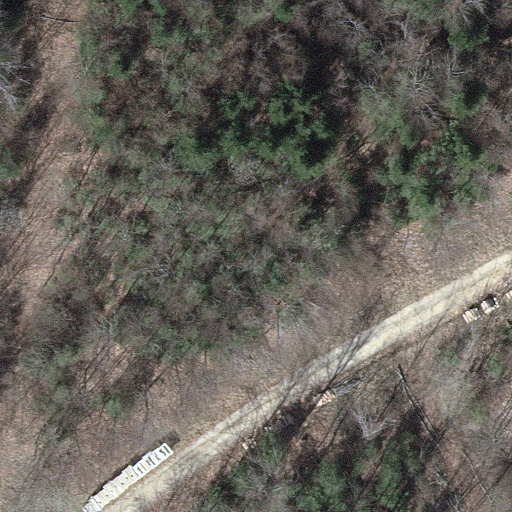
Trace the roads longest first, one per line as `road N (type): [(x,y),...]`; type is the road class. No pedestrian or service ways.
road 1 (track): [(109,511),(253,405),(511,260)]
road 2 (track): [(0,452),(85,0)]
